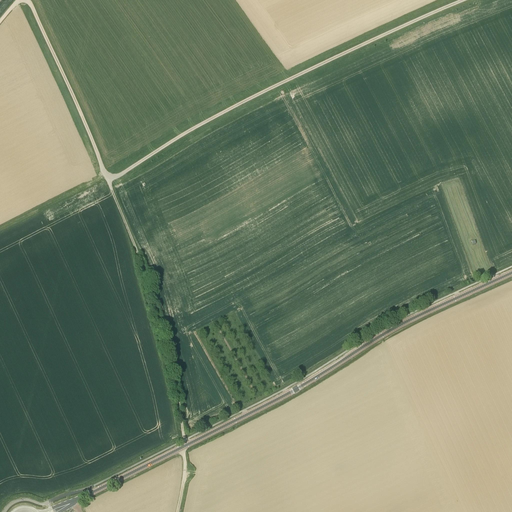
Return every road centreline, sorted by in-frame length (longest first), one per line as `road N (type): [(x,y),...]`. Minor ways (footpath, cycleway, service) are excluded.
road 1 (tertiary): [(52,511),(511,272)]
road 2 (track): [(185,445),(143,276),(27,0)]
road 3 (track): [(107,179),(268,88),(463,0)]
